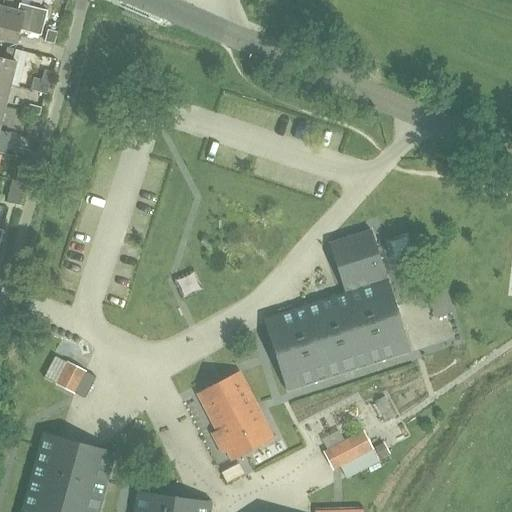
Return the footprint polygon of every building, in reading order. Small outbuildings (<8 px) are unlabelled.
[(2,7),(0,15),(0,39),(17,44),(21,31),(41,36),(48,11),(20,3),(18,11),(2,7)] [(48,30),(45,41),(54,44),(58,32),(48,30)] [(4,59),(13,61),(16,50),(7,47),(4,59)] [(0,82),(10,85),(18,87),(27,52),(16,50),(13,61),(4,59),(0,57),(0,82)] [(50,82),(42,80),(34,78),(31,91),(45,94),(47,95),(50,82)] [(0,105),(5,107),(10,85),(0,82),(0,105)] [(28,109),(35,111),(39,113),(42,105),(30,102),(28,109)] [(265,319),(288,392),(410,352),(371,231),(329,244),(345,293),(265,319)] [(67,362),(56,384),(74,393),(85,399),(96,377),(85,372),(69,363),(67,362)] [(232,460),(274,438),(240,373),(198,395),(220,438),(217,440),(224,454),(228,452),(232,460)] [(327,450),(325,452),(334,470),(340,466),(343,472),(346,478),(379,461),(379,460),(390,454),(387,449),(384,443),(373,449),(364,431),(353,437),(345,441),(331,448),(327,450)] [(100,511),(116,454),(97,449),(60,439),(42,434),(20,511),(100,511)] [(211,511),(213,503),(192,500),(137,493),(133,511),(211,511)]
